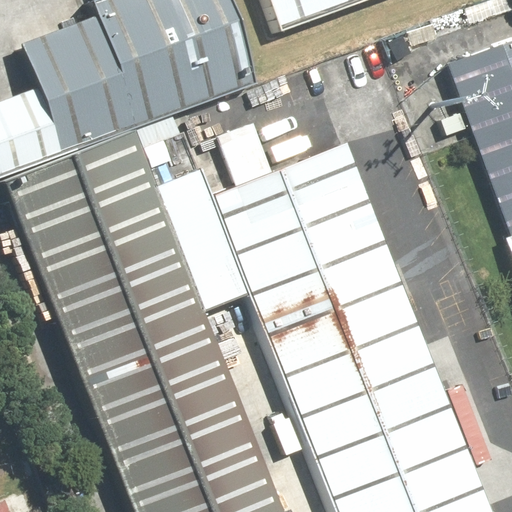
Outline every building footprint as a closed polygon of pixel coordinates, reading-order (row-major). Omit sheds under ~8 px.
[(0,174),(260,83),(230,0),(83,0),(76,3),(81,19),(8,44),(24,91),(0,98),(0,174)] [(262,0),(271,23),(342,0),(262,0)] [(511,40),(446,64),(509,234),(504,236),(511,257),(511,40)] [(140,131),(9,182),(136,511),(283,511),(205,310),(249,293),(211,197),(200,171),(161,186),(140,131)] [(493,511),(348,144),(211,197),(249,293),(334,511),(493,511)] [(10,511),(4,493),(0,494),(0,511),(10,511)]
